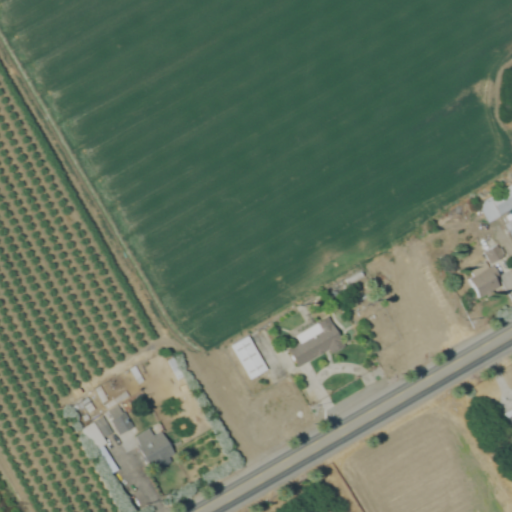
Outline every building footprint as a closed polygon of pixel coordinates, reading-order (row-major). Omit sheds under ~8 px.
[(481,223),(511,207),(511,183),(472,204),(481,223)] [(511,217),(499,225),(506,238),(511,235),(511,217)] [(282,351),(290,369),(337,347),(324,320),(288,336),(293,346),(282,351)] [(225,345),(240,382),(259,374),(244,338),(225,345)] [(128,427),(115,406),(102,414),(114,435),(128,427)] [(502,441),(511,436),(511,407),(491,417),(502,441)] [(143,440),(138,436),(134,441),(139,445),(143,440)]
